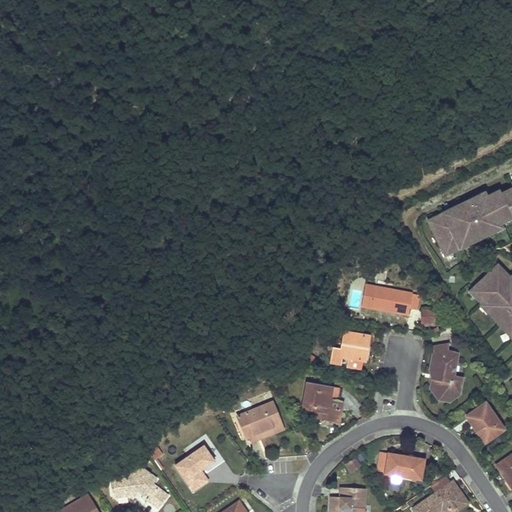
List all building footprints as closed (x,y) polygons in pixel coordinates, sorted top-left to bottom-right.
[(502,222),(503,226),(511,221),(511,184),(508,187),(509,189),(504,192),(505,193),(491,200),(502,222)] [(419,230),(433,259),(440,256),(441,259),(450,254),(449,252),(454,249),(455,251),(485,237),(484,234),(489,232),(489,230),(494,228),(493,226),(502,222),(491,200),(489,197),(476,204),(475,202),(469,204),(468,202),(438,217),(440,219),(434,222),(433,220),(424,224),(425,226),(419,230)] [(511,291),(507,286),(505,288),(501,284),(503,282),(495,275),(494,277),(488,272),(466,296),(471,301),(469,304),(476,310),(478,308),(482,313),(481,315),(505,337),(507,335),(511,339),(511,338),(511,291)] [(375,278),(374,286),(377,286),(383,288),(385,280),(375,278)] [(373,306),(390,310),(408,314),(409,307),(417,309),(420,295),(383,288),(377,286),(373,306)] [(437,311),(421,310),(420,325),(436,325),(437,311)] [(345,331),(343,340),(343,343),(342,348),(334,347),(332,362),(339,363),(340,356),(347,357),(361,359),(364,344),(368,345),(369,335),(354,333),(345,331)] [(370,345),(368,345),(364,344),(361,359),(367,360),(370,345)] [(439,390),(439,395),(438,399),(447,401),(459,392),(461,379),(453,377),(456,355),(448,352),(448,350),(434,347),(430,370),(435,371),(434,379),(433,378),(431,388),(439,390)] [(312,416),(325,418),(338,421),(340,408),(337,408),(338,402),(335,401),(338,388),(307,383),(303,408),(314,409),(312,416)] [(264,394),(251,400),(255,408),(267,403),(264,394)] [(237,415),(243,428),(248,441),(282,427),(272,401),(267,403),(255,408),(237,415)] [(467,416),(472,424),(478,433),(479,431),(487,441),(504,429),(485,403),(467,416)] [(155,444),(147,449),(154,460),(162,455),(155,444)] [(207,479),(203,473),(199,467),(203,465),(204,466),(213,460),(204,446),(189,456),(177,464),(193,489),(207,479)] [(189,456),(185,449),(172,457),(177,464),(189,456)] [(420,479),(422,469),(423,460),(389,453),(388,454),(380,453),(377,470),(385,471),(385,472),(420,479)] [(511,454),(497,465),(502,472),(506,479),(508,477),(511,482),(511,454)] [(344,465),(351,474),(361,467),(354,458),(344,465)] [(157,507),(167,495),(152,483),(156,478),(137,464),(127,478),(119,479),(116,476),(109,485),(110,493),(116,499),(129,497),(128,492),(132,487),(143,495),(144,493),(147,489),(151,493),(148,496),(146,499),(157,507)] [(431,485),(436,493),(451,483),(446,475),(431,485)] [(436,511),(440,510),(440,511),(451,511),(466,503),(452,483),(451,483),(436,493),(414,508),(416,511),(436,511)] [(349,511),(350,507),(357,508),(363,508),(364,487),(340,487),(339,500),(330,500),(329,511),(349,511)] [(97,511),(88,496),(59,511),(97,511)] [(246,511),(239,501),(222,511),(246,511)]
